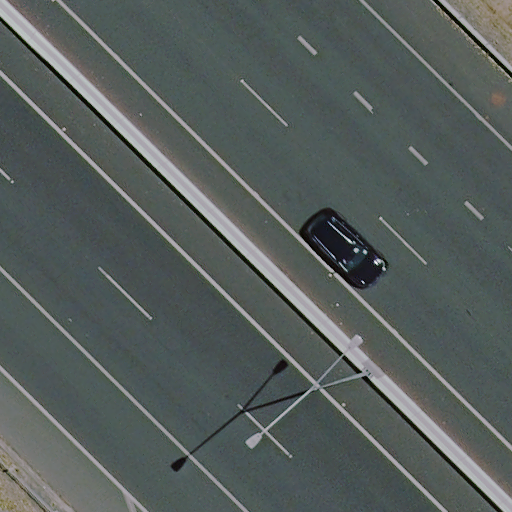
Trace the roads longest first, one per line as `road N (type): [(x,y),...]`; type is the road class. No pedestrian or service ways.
road 1 (motorway): [(160,0),(511,342)]
road 2 (motorway): [(341,511),(0,173)]
road 3 (motorway): [(192,511),(0,321)]
